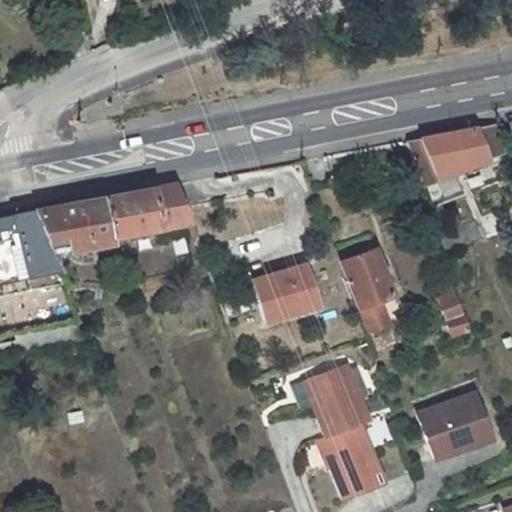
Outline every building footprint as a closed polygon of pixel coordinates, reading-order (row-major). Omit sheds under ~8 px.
[(404,141),(420,186),(501,153),(491,125),(404,141)] [(100,199),(108,238),(185,223),(172,186),(100,199)] [(431,212),(446,250),(481,236),(466,198),(431,212)] [(84,242),(108,238),(100,199),(30,211),(47,254),(85,247),(84,242)] [(0,280),(53,270),(47,254),(30,211),(0,216),(0,280)] [(371,248),(337,260),(354,306),(388,294),(371,248)] [(301,267),(251,285),(266,327),(316,309),(301,267)] [(0,296),(60,284),(53,270),(0,280),(0,296)] [(443,322),(448,336),(463,331),(458,316),(459,316),(452,293),(445,295),(443,290),(438,292),(439,297),(434,299),(442,323),(443,322)] [(377,299),(354,306),(363,330),(386,322),(377,299)] [(0,352),(80,336),(74,320),(0,335),(0,352)] [(320,437),(365,421),(343,363),(306,376),(314,400),(307,402),(320,437)] [(299,379),(307,402),(314,400),(306,376),(299,379)] [(427,455),(458,444),(461,455),(487,446),(471,400),(414,420),(427,455)] [(338,497),(380,481),(361,427),(366,425),(365,421),(320,437),(330,465),(327,466),(338,497)] [(313,439),(323,467),(327,466),(330,465),(320,437),(313,439)] [(458,444),(427,455),(430,466),(461,455),(458,444)]
